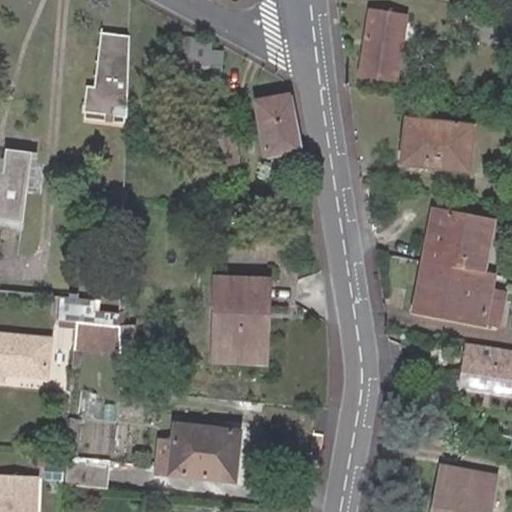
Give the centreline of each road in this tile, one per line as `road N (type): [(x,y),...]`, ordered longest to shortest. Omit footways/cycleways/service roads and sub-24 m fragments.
road 1 (tertiary): [(306,63),(354,370),(332,511)]
road 2 (residential): [(182,0),(306,63)]
